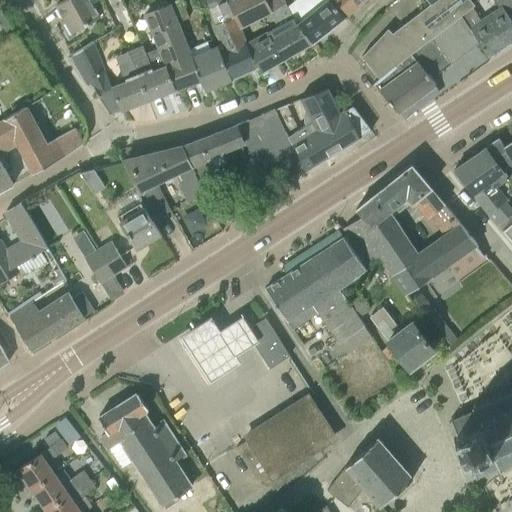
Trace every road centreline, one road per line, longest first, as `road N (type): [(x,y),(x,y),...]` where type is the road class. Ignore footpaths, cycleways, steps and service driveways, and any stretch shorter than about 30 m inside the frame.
road 1 (residential): [(408,143),(347,78),(328,74),(226,116),(114,144)]
road 2 (primary): [(40,383),(234,256)]
road 3 (residential): [(354,442),(234,256)]
road 4 (primary): [(234,256),(408,143)]
road 5 (residential): [(354,442),(394,412),(471,511)]
road 6 (residential): [(114,144),(27,0)]
road 7 (residential): [(408,143),(511,262)]
road 8 (residential): [(0,207),(49,173),(114,144)]
road 9 (primary): [(408,143),(511,77)]
